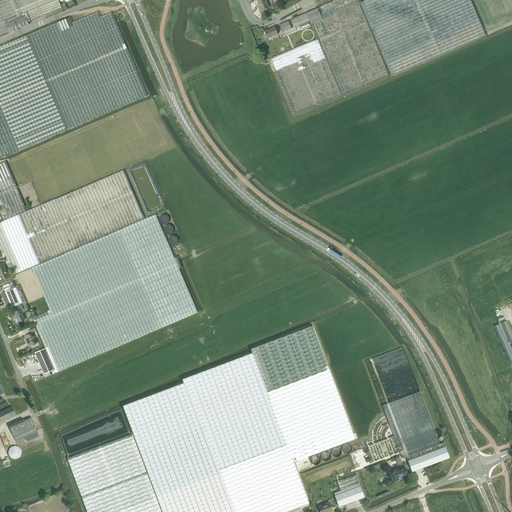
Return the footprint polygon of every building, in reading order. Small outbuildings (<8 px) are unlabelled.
[(0,0),(0,37),(9,33),(9,34),(19,29),(29,25),(28,22),(43,16),(61,8),(57,0),(0,0)] [(261,11),(269,8),(265,0),(256,0),(259,6),(259,7),(261,11)] [(388,75),(357,0),(335,0),(317,8),(322,19),(310,24),(316,39),(271,58),(294,115),(388,75)] [(469,0),(365,0),(360,2),(391,76),(485,36),(469,0)] [(303,14),(290,20),(293,27),(304,23),(304,25),(309,23),(310,24),(322,19),(317,8),(303,14)] [(55,23),(0,46),(0,158),(147,96),(111,12),(100,17),(98,12),(72,22),(70,17),(67,18),(71,27),(59,32),(55,23)] [(67,18),(66,19),(55,23),(59,32),(71,27),(67,18)] [(288,21),(279,25),(282,32),(291,28),(288,21)] [(275,27),(264,31),(267,39),(278,34),(275,27)] [(26,210),(5,161),(0,163),(0,220),(1,221),(26,210)] [(55,199),(0,222),(0,257),(2,257),(5,256),(13,275),(143,219),(123,170),(55,199)] [(120,230),(31,268),(50,311),(32,319),(45,348),(43,348),(34,352),(44,374),(54,370),(56,373),(197,312),(155,214),(120,230)] [(10,277),(9,273),(7,273),(3,263),(5,262),(4,259),(0,260),(0,276),(0,277),(2,280),(4,279),(10,277)] [(12,307),(14,312),(18,322),(25,319),(22,312),(29,310),(18,285),(15,287),(13,288),(5,292),(6,293),(3,294),(6,301),(9,300),(12,307)] [(511,343),(511,332),(507,322),(503,323),(505,328),(511,343)] [(495,327),(511,364),(511,353),(499,325),(495,327)] [(184,383),(123,406),(162,511),(302,511),(300,506),(309,503),(292,458),(295,457),(297,461),(355,439),(313,326),(251,349),(253,353),(188,378),(183,379),(184,383)] [(36,344),(32,333),(36,331),(35,328),(28,331),(30,334),(24,336),(29,347),(36,344)] [(420,392),(383,406),(403,459),(406,457),(408,461),(412,472),(450,458),(445,447),(444,443),(440,444),(420,392)] [(0,412),(0,422),(17,415),(13,407),(0,412)] [(28,441),(40,436),(31,418),(24,421),(24,419),(9,426),(14,435),(16,441),(26,437),(28,441)] [(161,511),(132,434),(68,458),(87,511),(161,511)] [(405,468),(396,471),(395,470),(388,473),(392,483),(399,480),(398,478),(408,474),(405,468)] [(341,491),(334,493),(340,507),(364,498),(359,484),(356,475),(337,482),(341,491)] [(320,511),(330,511),(333,511),(330,503),(319,507),(320,511)]
